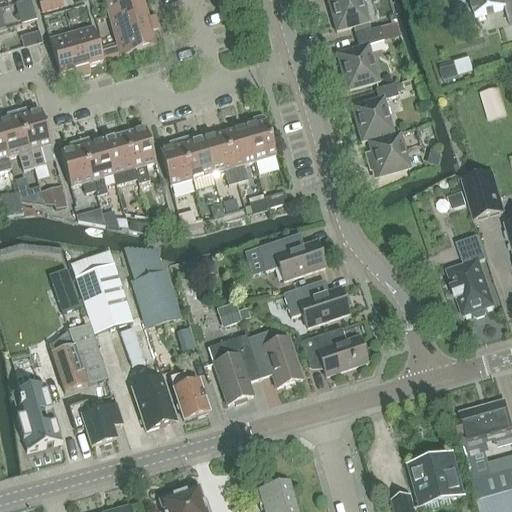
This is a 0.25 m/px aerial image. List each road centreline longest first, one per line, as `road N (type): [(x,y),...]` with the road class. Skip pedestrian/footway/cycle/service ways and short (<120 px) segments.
road 1 (tertiary): [(441,380),(402,299),(369,263),(345,213),(304,70)]
road 2 (tertiary): [(0,504),(319,414)]
road 3 (residential): [(304,70),(174,105),(146,87),(69,104),(27,78),(0,86)]
road 4 (tertiary): [(319,414),(441,380)]
